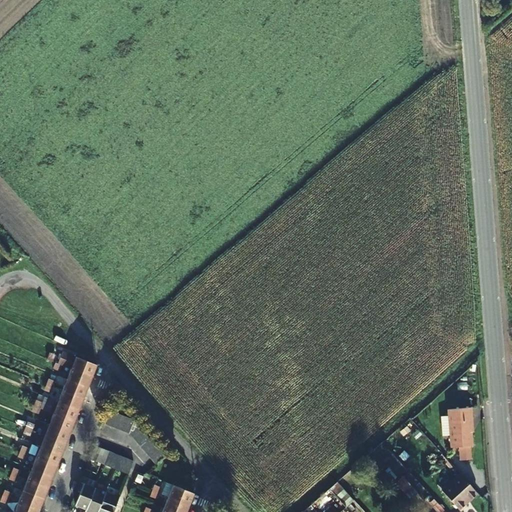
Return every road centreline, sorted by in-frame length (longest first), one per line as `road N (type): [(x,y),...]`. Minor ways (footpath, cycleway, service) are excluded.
road 1 (tertiary): [(506,511),(466,0)]
road 2 (residential): [(51,511),(108,364)]
road 3 (residential): [(108,364),(212,479)]
